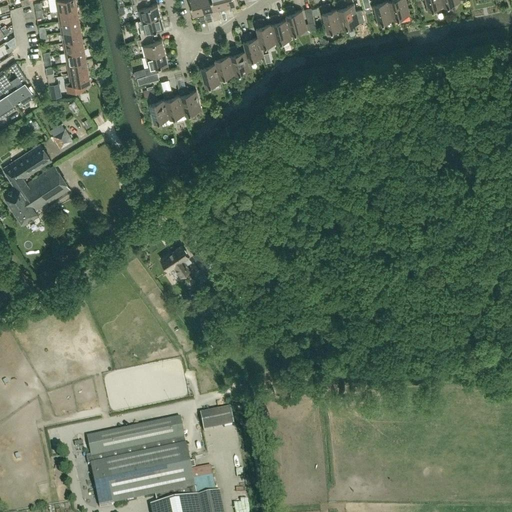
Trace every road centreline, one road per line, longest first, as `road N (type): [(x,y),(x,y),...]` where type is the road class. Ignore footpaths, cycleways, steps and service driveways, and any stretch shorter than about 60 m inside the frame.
road 1 (unknown): [(511,104),(471,116),(438,155),(363,179),(375,304),(279,371)]
road 2 (unknown): [(267,511),(261,426),(237,379),(275,370),(511,381)]
road 3 (residential): [(511,55),(325,100),(156,213)]
road 4 (residential): [(0,321),(156,213)]
